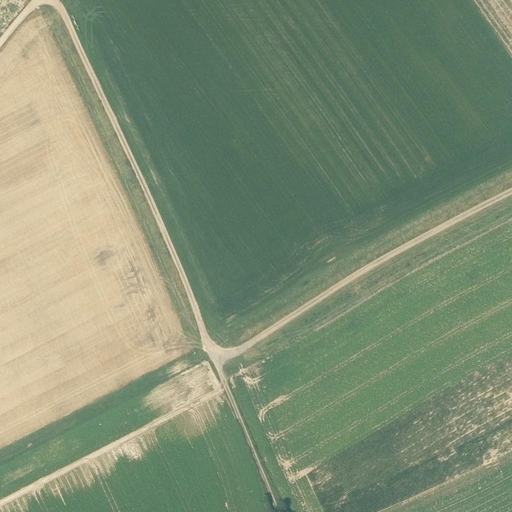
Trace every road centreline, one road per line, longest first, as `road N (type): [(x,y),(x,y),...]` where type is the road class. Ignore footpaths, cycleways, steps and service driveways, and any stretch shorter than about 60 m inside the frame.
road 1 (track): [(271,511),(214,358),(54,0)]
road 2 (track): [(214,358),(511,190)]
